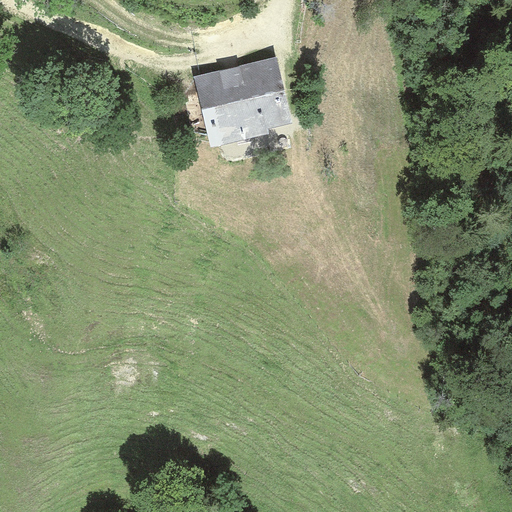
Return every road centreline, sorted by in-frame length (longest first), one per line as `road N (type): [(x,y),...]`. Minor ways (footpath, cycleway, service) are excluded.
road 1 (track): [(283,0),(251,37),(206,58),(167,64),(121,53),(5,0)]
road 2 (track): [(97,0),(171,39),(232,46)]
